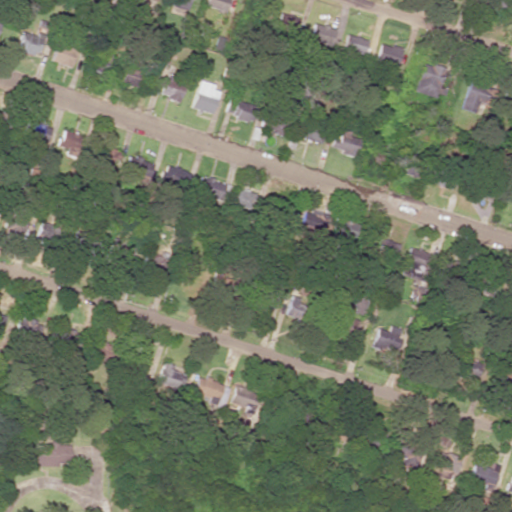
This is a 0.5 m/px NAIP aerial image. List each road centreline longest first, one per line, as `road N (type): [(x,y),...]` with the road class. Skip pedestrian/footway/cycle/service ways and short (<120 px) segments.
road 1 (residential): [(0,264),(511,433)]
road 2 (residential): [(0,78),(511,244)]
road 3 (residential): [(346,0),(511,53)]
